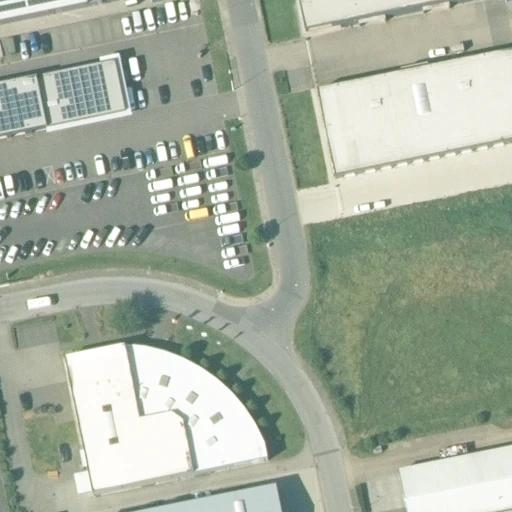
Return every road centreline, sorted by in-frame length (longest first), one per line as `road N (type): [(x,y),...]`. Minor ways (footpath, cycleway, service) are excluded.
road 1 (residential): [(256,338),(284,312),(293,271),(240,0)]
road 2 (unclassified): [(256,338),(195,302),(136,290),(0,309)]
road 3 (unclassified): [(342,511),(315,411),(256,338)]
